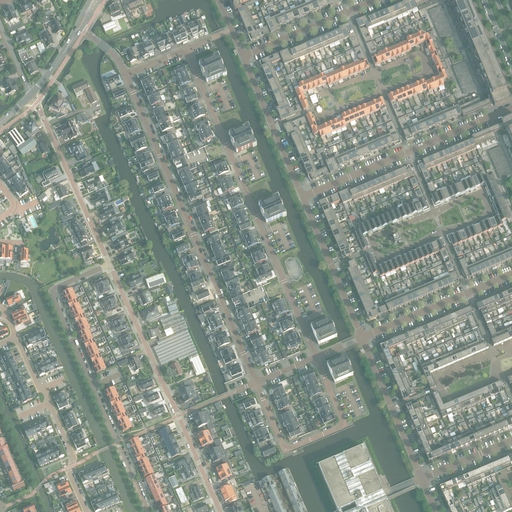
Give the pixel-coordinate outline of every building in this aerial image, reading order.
[(143,7),(141,4),(142,4),(139,0),(135,0),(127,4),(130,9),(131,9),(133,11),(142,7),(143,7)] [(239,5),(247,2),(246,0),(230,0),(235,12),(238,11),(238,10),(241,9),(239,5)] [(319,9),(316,0),(311,2),(314,12),(319,9)] [(324,7),(321,0),(316,0),(319,9),(324,7)] [(412,11),(407,0),(405,0),(402,1),(407,13),(412,11)] [(413,0),(407,0),(412,11),(417,9),(416,7),(413,0)] [(449,0),(454,13),(457,20),(466,41),(469,48),(478,69),(481,76),(491,100),(493,105),(495,108),(511,101),(503,83),(501,77),(491,55),(489,48),(479,27),(477,21),(468,0),(449,0)] [(38,12),(34,5),(31,6),(29,1),(27,2),(27,1),(20,3),(21,5),(19,6),(20,8),(20,9),(21,11),(22,11),(23,13),(32,10),(34,14),(38,12)] [(407,13),(402,1),(402,2),(403,4),(398,6),(402,15),(407,13)] [(314,12),(311,2),(306,4),(309,14),(314,12)] [(122,15),(117,4),(109,7),(111,11),(110,13),(111,15),(113,15),(114,18),(122,15)] [(309,14),(306,4),(301,7),(305,16),(309,14)] [(132,20),(126,5),(123,6),(128,17),(129,21),(132,20)] [(402,15),(398,6),(393,8),(397,17),(402,15)] [(20,18),(17,10),(14,12),(12,7),(4,11),(5,12),(3,12),(4,14),(4,15),(5,17),(6,17),(6,19),(7,18),(9,22),(17,19),(17,20),(20,18)] [(249,12),(247,7),(246,7),(245,7),(241,9),(238,10),(238,11),(240,16),(249,12)] [(305,16),(301,7),(296,9),(300,18),(305,16)] [(397,17),(393,8),(388,10),(392,19),(397,17)] [(300,18),(296,9),(291,11),(295,20),(300,18)] [(392,19),(388,10),(383,12),(387,22),(392,19)] [(295,20),(291,11),(286,13),(290,22),(295,20)] [(251,17),(249,12),(240,16),(242,21),(251,17)] [(387,22),(383,12),(378,15),(382,24),(387,22)] [(290,22),(286,13),(281,15),(285,24),(290,22)] [(285,24),(281,15),(276,17),(281,29),(280,26),(285,24)] [(382,24),(378,15),(373,17),(377,26),(382,24)] [(372,28),(367,16),(362,18),(366,27),(367,30),(372,28)] [(377,26),(373,17),(368,19),(367,16),(372,28),(377,26)] [(253,22),(252,19),(251,17),(242,21),(244,26),(253,22)] [(281,29),(276,17),(271,19),(276,31),(281,29)] [(366,27),(362,18),(356,21),(360,30),(366,27)] [(194,23),(198,35),(199,34),(200,36),(204,34),(203,33),(204,32),(201,26),(204,25),(202,19),(198,20),(199,22),(194,24),(194,23)] [(276,31),(271,19),(266,21),(271,33),(276,31)] [(63,31),(58,21),(52,24),(52,25),(54,30),(56,34),(58,33),(58,34),(61,33),(61,32),(63,31)] [(255,27),(253,22),(244,26),(246,31),(255,27)] [(188,25),(185,26),(186,28),(188,32),(190,31),(191,33),(193,37),(194,36),(194,38),(198,36),(198,35),(194,23),(189,25),(188,25)] [(354,32),(351,23),(344,26),(348,35),(354,32)] [(18,34),(14,36),(15,39),(15,40),(16,41),(17,42),(17,43),(18,43),(19,44),(25,41),(26,44),(32,42),(30,37),(29,38),(25,31),(26,30),(25,26),(24,26),(23,27),(20,28),(17,30),(18,34)] [(182,29),(177,31),(182,42),(183,42),(184,43),(187,42),(187,40),(188,40),(186,35),(183,29),(186,28),(185,26),(182,27),(182,29)] [(349,38),(348,35),(344,26),(339,28),(344,40),(349,38)] [(257,31),(256,27),(255,27),(246,31),(248,36),(257,32),(257,31)] [(269,34),(267,27),(257,31),(257,32),(260,38),(260,37),(260,38),(261,37),(269,34)] [(372,40),(370,36),(366,38),(365,35),(369,33),(367,30),(366,27),(360,30),(365,43),(372,40)] [(344,40),(339,28),(340,31),(335,33),(339,42),(344,40)] [(172,32),(168,33),(171,39),(174,38),(177,45),(182,42),(177,31),(172,33),(172,32)] [(52,40),(50,35),(49,32),(42,35),(47,47),(49,47),(52,46),(52,45),(54,44),(52,40)] [(260,38),(257,32),(248,36),(251,41),(260,38)] [(360,45),(356,37),(354,32),(348,35),(349,38),(349,39),(353,37),(355,40),(350,42),(353,48),(360,45)] [(165,35),(161,37),(165,49),(166,48),(167,50),(170,48),(170,47),(171,46),(168,40),(171,39),(168,33),(165,35)] [(339,42),(335,33),(330,35),(334,44),(339,42)] [(425,42),(423,38),(423,37),(421,33),(416,35),(420,44),(425,42)] [(334,44),(330,35),(325,37),(329,46),(334,44)] [(420,44),(416,35),(411,37),(415,46),(420,44)] [(432,45),(428,35),(423,37),(423,38),(425,42),(427,47),(432,45)] [(155,39),(152,40),(155,47),(155,46),(157,45),(160,51),(161,51),(161,52),(165,50),(165,49),(161,37),(156,39),(155,39)] [(329,46),(325,37),(320,39),(324,48),(329,46)] [(415,46),(411,37),(406,39),(411,51),(410,48),(415,46)] [(324,48),(320,39),(315,41),(319,50),(324,48)] [(411,51),(406,39),(407,42),(402,44),(406,53),(411,51)] [(144,44),(149,56),(149,55),(150,57),(154,55),(153,54),(154,53),(152,47),(154,46),(154,47),(155,47),(152,40),(149,42),(144,44)] [(319,50),(315,41),(310,43),(314,52),(319,50)] [(378,54),(376,50),(372,52),(371,49),(375,48),(372,41),(366,44),(371,57),(377,54),(378,54)] [(314,52),(310,43),(305,45),(309,55),(314,52)] [(139,46),(135,47),(138,54),(138,53),(141,52),(143,58),(144,58),(145,59),(149,57),(148,56),(149,56),(144,44),(141,46),(139,46)] [(406,53),(402,44),(397,46),(401,55),(406,53)] [(309,55),(305,45),(300,47),(304,57),(309,55)] [(436,53),(432,45),(427,47),(430,55),(436,53)] [(366,59),(363,53),(360,46),(354,49),(355,53),(359,51),(361,54),(356,56),(359,62),(366,59)] [(401,55),(397,46),(392,48),(396,57),(401,55)] [(132,49),(126,52),(127,56),(126,57),(128,61),(129,60),(130,63),(136,61),(134,57),(136,56),(135,54),(138,53),(138,54),(135,47),(132,49)] [(304,57),(300,47),(295,50),(299,59),(304,57)] [(396,57),(392,48),(387,50),(391,59),(396,57)] [(35,64),(33,59),(29,61),(24,49),(18,51),(23,64),(25,63),(27,67),(31,76),(39,72),(35,64)] [(294,61),(289,49),(284,51),(289,63),(294,61)] [(299,59),(295,50),(291,52),(290,49),(289,49),(294,61),(299,59)] [(391,59),(387,50),(382,52),(386,61),(391,59)] [(289,63),(284,51),(279,53),(284,65),(289,63)] [(382,52),(378,54),(377,54),(381,63),(386,61),(382,52)] [(439,60),(436,53),(430,55),(433,62),(439,60)] [(280,60),(278,55),(278,54),(269,58),(271,64),(280,60)] [(381,63),(377,54),(371,57),(375,66),(381,63)] [(215,58),(199,65),(202,71),(203,70),(206,76),(204,77),(207,83),(223,76),(226,75),(225,72),(219,59),(218,56),(215,58)] [(271,64),(269,58),(259,62),(262,68),(271,64)] [(370,68),(366,59),(359,62),(363,71),(370,68)] [(443,70),(439,61),(434,64),(434,63),(434,64),(437,72),(443,70)] [(363,71),(359,62),(354,64),(358,73),(363,71)] [(273,69),(271,64),(262,68),(264,73),(273,69)] [(358,73),(354,64),(349,66),(353,75),(358,73)] [(184,66),(180,68),(180,67),(177,68),(178,69),(173,71),(175,77),(186,72),(184,66)] [(353,75),(349,66),(344,68),(348,77),(353,75)] [(348,77),(344,68),(339,70),(343,79),(348,77)] [(275,74),(273,69),(264,73),(266,78),(275,74)] [(343,79),(339,70),(334,72),(338,82),(343,79)] [(447,79),(443,70),(437,72),(440,77),(442,81),(447,79)] [(186,72),(175,77),(177,82),(189,77),(186,72)] [(338,82),(334,72),(329,74),(333,84),(338,82)] [(277,79),(275,74),(266,78),(268,83),(277,79)] [(328,86),(323,74),(319,76),(322,86),(327,84),(328,86)] [(333,84),(329,74),(325,77),(324,74),(323,74),(328,86),(333,84)] [(109,85),(104,87),(107,92),(111,90),(117,88),(116,85),(115,84),(119,82),(117,76),(114,77),(113,76),(109,77),(110,79),(107,80),(109,85)] [(322,86),(319,76),(314,79),(317,88),(322,86)] [(150,78),(147,79),(146,77),(143,79),(144,80),(140,81),(143,87),(153,82),(152,83),(150,78)] [(189,77),(177,82),(179,82),(181,87),(191,83),(189,77)] [(444,86),(442,81),(440,77),(435,79),(439,88),(444,86)] [(17,90),(15,86),(14,84),(13,84),(11,80),(8,81),(6,78),(0,80),(0,83),(3,89),(4,90),(6,89),(9,94),(11,93),(12,94),(14,93),(14,92),(16,91),(16,90),(17,90)] [(280,84),(277,79),(268,83),(270,88),(280,84)] [(317,88),(314,79),(309,81),(312,90),(317,88)] [(439,88),(435,79),(430,81),(434,90),(439,88)] [(312,90),(309,81),(304,83),(307,92),(312,90)] [(429,92),(424,81),(419,83),(423,92),(428,90),(428,92),(429,92)] [(434,90),(430,81),(425,83),(424,81),(429,92),(434,90)] [(97,100),(94,93),(92,94),(86,82),(73,88),(74,92),(75,92),(77,97),(83,94),(81,91),(83,90),(85,89),(91,103),(97,100)] [(153,82),(143,87),(145,92),(155,87),(153,82)] [(307,92),(304,83),(298,85),(300,90),(301,90),(303,94),(307,92)] [(423,92),(419,83),(414,85),(418,94),(423,92)] [(282,89),(280,84),(270,88),(272,93),(282,89)] [(418,94),(414,85),(409,87),(413,96),(418,94)] [(154,88),(155,88),(155,87),(145,92),(147,97),(158,92),(156,92),(154,88)] [(413,96),(409,87),(404,89),(408,98),(413,96)] [(117,88),(111,90),(115,100),(125,96),(123,90),(119,92),(117,88)] [(192,89),(188,90),(184,92),(183,91),(180,92),(183,99),(185,98),(195,94),(192,89)] [(284,94),(282,89),(272,93),(275,98),(284,94)] [(408,98),(404,89),(399,91),(403,101),(408,98)] [(305,99),(303,94),(301,90),(300,90),(295,92),(299,101),(305,99)] [(403,101),(399,91),(394,93),(398,103),(403,101)] [(158,92),(147,97),(149,102),(160,97),(158,92)] [(398,103),(394,93),(388,96),(391,105),(398,103)] [(59,94),(54,102),(65,109),(68,104),(66,102),(67,100),(66,99),(65,101),(61,99),(63,96),(59,94)] [(195,94),(185,98),(187,104),(197,100),(195,94)] [(286,99),(284,94),(275,98),(277,103),(286,99)] [(163,101),(162,102),(160,97),(149,102),(151,107),(157,104),(159,107),(164,105),(163,101)] [(386,108),(382,98),(376,101),(380,110),(386,108)] [(288,104),(286,99),(277,103),(279,107),(276,108),(276,109),(288,104)] [(309,109),(305,99),(299,101),(304,111),(309,109)] [(482,104),(479,99),(474,102),(478,111),(484,109),(482,104)] [(487,102),(482,104),(484,109),(489,107),(493,105),(491,100),(487,102)] [(380,110),(376,101),(371,103),(375,112),(380,110)] [(54,102),(51,107),(54,109),(55,109),(59,112),(60,109),(63,111),(65,109),(54,102)] [(474,102),(469,104),(473,113),(478,111),(474,102)] [(375,112),(371,103),(366,105),(370,115),(375,112)] [(403,115),(402,111),(398,113),(397,110),(401,109),(398,103),(391,105),(394,111),(397,118),(403,115)] [(290,109),(290,108),(288,104),(276,109),(278,114),(288,110),(290,109)] [(469,104),(464,106),(468,115),(473,113),(469,104)] [(163,109),(166,108),(164,105),(159,107),(160,110),(154,112),(156,118),(167,113),(165,113),(163,109)] [(202,110),(204,109),(202,105),(201,106),(200,105),(189,110),(191,115),(203,110),(202,110)] [(290,116),(302,111),(299,105),(295,106),(297,110),(294,112),(293,107),(290,108),(290,109),(288,110),(290,116)] [(370,115),(366,105),(361,107),(365,117),(370,115)] [(459,108),(458,106),(453,108),(457,117),(462,115),(459,108)] [(464,106),(459,108),(462,115),(463,118),(468,115),(464,106)] [(365,117),(361,107),(356,110),(360,119),(365,117)] [(128,116),(132,114),(130,108),(120,112),(122,119),(120,120),(122,123),(124,122),(123,119),(128,117),(128,116)] [(392,120),(388,112),(386,108),(380,110),(381,114),(385,113),(386,115),(382,117),(384,120),(385,123),(392,120)] [(457,117),(453,108),(448,110),(452,119),(457,117)] [(205,116),(203,110),(191,115),(192,115),(194,120),(192,121),(193,124),(199,122),(198,119),(205,116)] [(290,116),(288,110),(278,114),(281,120),(290,116)] [(360,119),(356,110),(351,112),(355,121),(360,119)] [(452,119),(448,110),(443,112),(447,121),(452,119)] [(355,121),(351,112),(346,114),(350,123),(355,121)] [(447,121),(443,112),(438,114),(442,123),(447,121)] [(167,113),(156,118),(158,123),(169,118),(167,113)] [(315,124),(312,117),(311,114),(309,115),(308,115),(306,116),(310,126),(315,124)] [(350,123),(346,114),(341,116),(346,127),(345,125),(350,123)] [(442,123),(438,114),(433,116),(437,125),(442,123)] [(346,127),(341,116),(342,118),(337,120),(341,129),(346,127)] [(437,125),(433,116),(428,118),(432,128),(437,125)] [(299,127),(297,123),(300,122),(302,126),(307,124),(304,117),(293,122),(296,129),(298,127),(298,128),(299,127)] [(409,129),(408,127),(408,126),(404,127),(403,124),(407,123),(404,117),(397,119),(403,132),(409,129)] [(511,117),(501,122),(502,125),(504,130),(506,135),(510,143),(511,147),(511,148),(511,117)] [(169,118),(158,123),(160,128),(171,123),(169,118)] [(432,128),(428,118),(423,121),(427,130),(432,128)] [(65,128),(61,130),(61,132),(64,137),(64,138),(69,136),(70,140),(77,137),(80,135),(73,120),(70,122),(64,125),(65,128)] [(136,120),(129,123),(128,120),(124,122),(122,123),(123,126),(124,126),(126,131),(138,126),(136,120)] [(341,129),(337,120),(332,122),(336,132),(341,129)] [(427,130),(423,121),(418,123),(422,132),(427,130)] [(28,132),(26,134),(30,139),(32,137),(36,134),(39,131),(38,129),(33,122),(27,128),(29,131),(28,132)] [(208,125),(209,125),(208,122),(207,123),(206,122),(200,124),(199,122),(193,124),(194,127),(195,127),(197,132),(209,127),(208,125)] [(296,129),(293,122),(284,126),(286,132),(296,129)] [(336,132),(332,122),(327,124),(331,134),(336,132)] [(398,134),(395,129),(392,122),(386,125),(387,128),(391,127),(392,129),(388,131),(390,135),(390,134),(391,137),(398,134)] [(171,123),(160,128),(162,133),(173,128),(171,123)] [(422,132),(418,123),(413,125),(417,134),(422,132)] [(319,133),(317,129),(315,124),(310,126),(314,135),(319,133)] [(331,134),(327,124),(322,127),(326,136),(331,134)] [(413,125),(408,127),(409,129),(413,138),(412,136),(417,134),(413,125)] [(504,130),(502,125),(492,129),(494,134),(499,132),(504,130)] [(140,131),(138,126),(126,131),(128,136),(127,136),(129,140),(135,137),(134,134),(140,131)] [(209,127),(197,132),(198,132),(199,132),(201,137),(200,137),(211,133),(209,127)] [(256,145),(248,127),(229,135),(231,141),(233,140),(236,146),(234,147),(237,153),(252,147),(256,145)] [(300,132),(298,128),(298,127),(296,129),(286,132),(288,137),(300,132)] [(326,136),(322,127),(317,129),(319,133),(321,138),(326,136)] [(8,136),(17,149),(26,142),(15,129),(8,135),(8,136)] [(413,138),(409,129),(403,132),(407,141),(413,138)] [(496,138),(494,134),(492,129),(487,131),(491,141),(496,138)] [(491,141),(487,131),(482,133),(486,143),(491,141)] [(302,137),(300,132),(288,137),(289,138),(291,137),(293,141),(302,137)] [(213,137),(214,136),(213,134),(212,135),(211,133),(200,137),(202,143),(207,141),(208,142),(210,141),(210,140),(213,138),(213,137)] [(486,143),(482,133),(477,135),(481,145),(486,143)] [(175,134),(164,139),(166,144),(178,139),(177,139),(175,134)] [(395,146),(391,137),(390,134),(390,135),(385,137),(389,146),(394,144),(395,146)] [(401,143),(398,136),(398,134),(391,137),(395,146),(401,143)] [(481,145),(477,135),(471,138),(473,140),(476,147),(481,145)] [(143,137),(136,140),(135,137),(129,140),(132,148),(145,143),(143,137)] [(304,142),(302,137),(293,141),(295,146),(304,142)] [(389,146),(385,137),(380,139),(384,148),(389,146)] [(26,142),(17,149),(23,155),(30,150),(32,153),(36,151),(39,150),(42,156),(45,154),(45,155),(46,154),(49,152),(45,144),(39,147),(38,146),(32,138),(26,143),(26,142)] [(178,139),(166,144),(168,150),(180,145),(178,139)] [(384,148),(380,139),(375,141),(379,150),(384,148)] [(476,147),(473,140),(468,142),(471,152),(477,149),(476,147)] [(379,150),(375,141),(370,143),(374,152),(379,150)] [(84,152),(81,147),(83,146),(81,142),(80,143),(79,143),(68,148),(71,156),(76,154),(79,162),(85,159),(86,162),(91,159),(87,150),(84,152)] [(306,147),(304,142),(295,146),(297,151),(306,147)] [(471,152),(468,142),(463,145),(466,154),(471,152)] [(147,148),(144,143),(145,143),(132,148),(134,147),(136,152),(134,153),(136,156),(138,155),(137,153),(147,148)] [(374,152),(370,143),(365,145),(369,154),(374,152)] [(180,145),(168,150),(171,155),(183,150),(180,145)] [(369,154),(365,145),(360,147),(364,156),(369,154)] [(466,154),(463,145),(458,147),(461,156),(466,154)] [(309,152),(306,147),(297,151),(299,156),(309,152)] [(364,156),(360,147),(355,149),(359,158),(364,156)] [(461,156),(458,147),(453,149),(457,158),(461,156)] [(359,158),(355,149),(350,151),(354,161),(359,158)] [(457,158),(453,149),(448,151),(452,160),(457,158)] [(183,150),(171,155),(173,160),(172,160),(185,155),(183,150)] [(354,161),(350,151),(345,153),(349,163),(354,161)] [(452,160),(448,151),(443,153),(447,162),(452,160)] [(311,157),(309,152),(299,156),(301,161),(311,157)] [(349,163),(345,153),(340,156),(344,165),(349,163)] [(447,162),(443,153),(438,155),(442,164),(447,162)] [(151,159),(152,158),(151,154),(149,155),(149,154),(143,156),(142,154),(138,155),(136,156),(139,165),(151,159)] [(183,157),(183,156),(185,155),(172,160),(175,165),(176,166),(177,168),(186,164),(183,157)] [(442,164),(438,155),(433,157),(437,166),(442,164)] [(344,165),(340,156),(335,158),(340,169),(339,167),(344,165)] [(313,162),(311,157),(301,161),(304,166),(313,162)] [(437,166),(433,157),(428,159),(432,168),(437,166)] [(340,169),(335,158),(330,160),(335,171),(337,171),(338,171),(338,170),(340,169)] [(85,169),(79,172),(82,178),(95,172),(91,165),(97,162),(96,159),(92,160),(83,164),(85,169)] [(154,165),(153,164),(155,163),(153,160),(152,160),(151,159),(139,165),(143,173),(145,172),(149,170),(148,167),(154,165)] [(432,168),(428,159),(423,161),(427,171),(432,168)] [(7,160),(0,164),(0,170),(8,165),(10,164),(7,160)] [(335,171),(330,160),(325,162),(330,174),(335,171)] [(224,161),(214,165),(216,171),(226,167),(224,161)] [(427,171),(423,161),(420,162),(419,161),(418,162),(418,163),(419,166),(417,167),(420,173),(422,173),(427,171)] [(315,167),(313,162),(304,166),(306,171),(315,167)] [(190,172),(189,171),(186,164),(177,168),(177,169),(177,170),(177,171),(179,176),(190,172)] [(8,165),(0,170),(0,171),(3,175),(2,175),(3,175),(11,169),(8,165)] [(414,173),(412,169),(411,169),(410,167),(409,166),(408,166),(407,167),(407,168),(405,169),(409,178),(414,176),(415,175),(414,173)] [(228,171),(230,171),(228,167),(227,167),(226,167),(216,171),(219,176),(229,172),(228,171)] [(317,172),(315,167),(306,171),(308,176),(317,172)] [(11,169),(3,175),(6,180),(16,172),(13,168),(11,169)] [(42,174),(46,181),(42,183),(44,187),(51,184),(49,180),(59,176),(55,168),(42,174)] [(329,174),(326,168),(317,172),(319,178),(329,174)] [(409,178),(405,169),(400,171),(404,180),(408,178),(409,178)] [(404,180),(400,171),(395,173),(399,182),(404,180)] [(431,181),(427,171),(422,173),(426,184),(431,181)] [(157,172),(152,174),(152,172),(146,175),(145,172),(143,173),(144,176),(146,175),(149,182),(159,178),(157,172)] [(190,172),(179,176),(180,176),(182,181),(192,177),(190,172)] [(319,178),(317,172),(308,176),(310,182),(319,178)] [(399,182),(395,173),(390,175),(394,185),(399,182)] [(94,179),(86,182),(89,188),(88,188),(89,189),(90,190),(94,188),(94,187),(97,186),(100,191),(107,188),(105,182),(103,183),(101,184),(98,177),(97,174),(93,176),(94,179)] [(15,175),(7,181),(10,186),(19,179),(15,175)] [(394,185),(390,175),(385,178),(389,187),(394,185)] [(485,184),(483,178),(481,175),(476,177),(480,186),(485,184)] [(414,176),(409,178),(408,178),(413,189),(418,187),(414,176)] [(192,177),(182,181),(184,186),(196,181),(194,182),(192,177)] [(480,186),(476,177),(471,179),(475,188),(480,186)] [(492,185),(488,177),(483,179),(483,178),(485,184),(486,187),(492,185)] [(230,178),(224,181),(223,178),(217,180),(219,184),(220,183),(222,188),(220,188),(221,189),(233,184),(230,178)] [(389,187),(385,178),(380,180),(384,189),(389,187)] [(19,179),(10,186),(13,190),(22,183),(19,179)] [(475,188),(471,179),(466,181),(470,190),(475,188)] [(384,189),(380,180),(375,182),(379,191),(384,189)] [(196,181),(184,186),(186,192),(198,186),(196,181)] [(470,190),(466,181),(461,183),(465,192),(470,190)] [(379,191),(375,182),(370,184),(374,193),(379,191)] [(22,183),(13,190),(16,194),(25,187),(22,183)] [(437,194),(432,183),(427,185),(431,196),(436,194),(437,194)] [(465,192),(461,183),(456,185),(460,194),(465,192)] [(152,189),(151,190),(153,194),(154,194),(155,195),(153,196),(154,199),(156,198),(155,196),(161,193),(160,192),(164,190),(162,184),(152,188),(152,189)] [(233,184),(221,189),(223,194),(235,189),(233,184)] [(374,193),(370,184),(365,186),(369,195),(374,193)] [(460,194),(456,185),(451,187),(455,196),(460,194)] [(495,194),(492,185),(486,187),(490,196),(495,194)] [(55,201),(60,199),(60,200),(69,196),(67,191),(65,192),(63,186),(55,189),(57,192),(54,193),(55,196),(53,197),(55,201)] [(196,188),(198,187),(198,186),(186,192),(188,197),(200,192),(200,191),(198,192),(196,188)] [(369,195),(365,186),(360,188),(364,197),(369,195)] [(25,187),(16,194),(20,198),(28,192),(25,187)] [(455,196),(451,187),(446,189),(450,199),(455,196)] [(108,201),(104,193),(108,191),(107,188),(100,191),(96,192),(98,197),(92,200),(95,206),(99,204),(100,204),(108,201)] [(364,197),(360,188),(355,190),(359,199),(364,197)] [(423,199),(419,188),(414,191),(418,201),(423,199)] [(353,199),(350,192),(349,189),(344,192),(348,201),(353,199)] [(450,199),(446,189),(441,192),(445,201),(450,199)] [(359,199),(355,190),(350,192),(353,199),(354,201),(359,199)] [(200,192),(188,197),(191,202),(203,197),(200,192)] [(348,201),(344,192),(339,194),(343,204),(348,201)] [(445,201),(441,192),(437,194),(436,194),(440,203),(445,201)] [(238,194),(226,199),(228,205),(240,200),(238,194)] [(340,201),(337,196),(337,194),(328,198),(330,203),(331,205),(340,201)] [(440,203),(436,194),(431,196),(435,205),(440,203)] [(493,204),(499,202),(497,198),(495,194),(490,196),(492,200),(493,204)] [(171,201),(170,197),(168,198),(168,197),(161,199),(160,197),(156,198),(154,199),(155,203),(157,202),(159,207),(158,207),(170,202),(170,201),(171,201)] [(285,216),(278,197),(259,205),(261,211),(263,211),(265,216),(264,217),(264,218),(264,217),(266,224),(285,216)] [(330,203),(328,198),(319,202),(321,207),(330,203)] [(427,208),(423,199),(418,201),(422,210),(427,208)] [(241,200),(240,200),(228,205),(229,205),(232,210),(243,205),(242,204),(244,204),(242,200),(241,200)] [(418,201),(413,203),(417,213),(422,210),(418,201)] [(105,212),(100,215),(102,221),(115,215),(112,209),(116,207),(113,202),(103,207),(105,212)] [(173,208),(170,202),(158,207),(161,212),(160,213),(161,216),(167,213),(166,210),(173,208)] [(206,202),(205,203),(194,208),(196,213),(207,208),(208,208),(206,202)] [(503,211),(499,202),(493,204),(497,213),(503,211)] [(61,207),(58,208),(59,212),(63,210),(66,217),(62,219),(64,222),(73,219),(71,215),(73,214),(70,207),(71,206),(70,203),(69,204),(69,203),(61,207)] [(332,208),(331,205),(330,203),(321,207),(323,212),(332,208)] [(417,213),(413,203),(408,205),(412,215),(417,213)] [(412,215),(408,205),(403,208),(407,217),(412,215)] [(207,208),(196,213),(198,218),(209,213),(207,208)] [(334,213),(332,208),(323,212),(325,217),(334,213)] [(407,217),(403,208),(398,210),(402,219),(407,217)] [(402,219),(398,210),(393,212),(397,221),(402,219)] [(244,211),(234,215),(237,221),(247,217),(244,211)] [(506,220),(503,211),(497,213),(499,216),(501,222),(506,220)] [(397,221),(393,212),(388,214),(392,223),(397,221)] [(176,218),(178,218),(176,214),(175,215),(174,213),(168,216),(167,213),(161,216),(162,219),(164,218),(166,223),(164,224),(165,224),(177,219),(176,218)] [(208,214),(209,214),(209,213),(198,218),(200,223),(212,218),(211,218),(209,218),(208,214)] [(337,218),(334,213),(325,217),(327,222),(337,218)] [(392,223),(388,214),(384,216),(387,225),(392,223)] [(387,225),(384,216),(379,218),(382,227),(387,225)] [(503,225),(501,222),(499,216),(494,218),(498,228),(503,225)] [(249,222),(247,217),(237,221),(239,226),(249,222)] [(122,230),(118,222),(121,221),(119,218),(110,222),(112,227),(106,229),(109,235),(122,230)] [(212,218),(200,223),(202,228),(214,223),(212,218)] [(339,223),(337,218),(327,222),(329,227),(339,223)] [(382,227),(379,218),(374,220),(377,229),(382,227)] [(498,228),(494,218),(489,220),(493,230),(498,228)] [(179,225),(178,222),(177,219),(165,224),(168,232),(174,230),(173,227),(179,225)] [(71,226),(69,227),(71,232),(73,232),(74,235),(85,231),(83,227),(82,225),(80,226),(79,223),(78,224),(76,220),(70,223),(71,226)] [(377,229),(374,220),(369,222),(372,232),(377,229)] [(493,230),(489,220),(484,223),(488,232),(493,230)] [(251,228),(249,222),(239,226),(241,231),(239,232),(240,235),(246,233),(245,230),(251,228)] [(372,232),(369,222),(364,224),(367,234),(372,232)] [(20,225),(22,230),(21,231),(22,235),(29,232),(27,227),(26,228),(24,223),(20,225)] [(212,224),(214,223),(202,228),(205,233),(214,229),(212,224)] [(341,228),(339,223),(329,227),(332,232),(341,228)] [(488,232),(484,223),(479,225),(483,234),(488,232)] [(367,234),(364,224),(358,227),(360,230),(363,236),(367,234)] [(483,234),(479,225),(474,227),(478,236),(483,234)] [(478,236),(474,227),(469,229),(473,238),(478,236)] [(343,233),(341,228),(332,232),(334,237),(343,233)] [(473,238),(469,229),(464,231),(468,240),(473,238)] [(183,231),(178,233),(177,232),(175,233),(174,230),(168,232),(169,236),(171,235),(174,242),(177,240),(178,242),(182,240),(181,239),(185,237),(183,231)] [(363,236),(360,230),(355,232),(359,241),(364,239),(363,236)] [(85,231),(74,235),(76,239),(75,239),(77,245),(79,244),(81,248),(88,245),(86,241),(87,241),(86,238),(87,237),(86,235),(87,235),(85,231)] [(468,240),(464,231),(459,233),(463,242),(468,240)] [(128,245),(125,237),(128,236),(127,232),(116,237),(119,242),(113,245),(116,251),(128,245)] [(254,233),(248,236),(242,238),(245,243),(256,239),(254,233)] [(345,238),(343,233),(334,237),(336,242),(345,238)] [(463,242),(459,233),(454,235),(458,244),(463,242)] [(458,244),(454,235),(449,237),(453,247),(458,244)] [(401,241),(398,236),(392,238),(395,244),(401,241)] [(220,242),(218,237),(208,241),(210,246),(220,242)] [(347,243),(345,238),(336,242),(338,247),(347,243)] [(256,239),(245,243),(247,249),(258,244),(256,239)] [(368,248),(364,239),(359,241),(363,250),(368,248)] [(445,250),(441,241),(436,243),(440,252),(445,250)] [(222,247),(220,242),(210,246),(212,251),(222,247)] [(349,248),(347,243),(338,247),(340,252),(349,248)] [(440,252),(436,243),(431,245),(435,254),(440,252)] [(185,251),(190,250),(187,244),(176,249),(179,255),(178,256),(179,259),(185,256),(184,254),(186,253),(185,251)] [(463,255),(458,244),(453,247),(457,257),(463,255)] [(435,254),(431,245),(426,247),(430,256),(435,254)] [(83,252),(81,253),(83,258),(85,264),(92,261),(91,259),(93,258),(92,255),(94,254),(91,248),(90,249),(88,246),(82,249),(83,252)] [(6,247),(5,261),(12,261),(12,262),(15,262),(15,256),(12,256),(12,254),(13,254),(13,252),(12,252),(12,248),(6,247)] [(224,252),(222,247),(212,251),(214,256),(224,252)] [(430,256),(426,247),(421,249),(425,258),(430,256)] [(134,260),(131,252),(133,251),(132,248),(122,252),(124,257),(119,259),(121,266),(134,260)] [(352,255),(349,248),(340,252),(343,259),(352,255)] [(253,253),(250,254),(253,260),(264,255),(261,249),(255,252),(253,253)] [(425,258),(421,249),(416,251),(420,260),(425,258)] [(445,250),(440,252),(444,263),(450,261),(445,250)] [(17,265),(17,271),(20,271),(21,265),(21,264),(28,264),(28,251),(21,251),(21,255),(20,255),(20,257),(21,257),(21,259),(18,259),(17,265)] [(420,260),(416,251),(411,253),(415,263),(420,260)] [(511,260),(507,251),(502,253),(506,262),(511,260)] [(227,257),(224,252),(214,256),(217,261),(227,257)] [(415,263),(411,253),(406,255),(410,265),(415,263)] [(506,262),(502,253),(497,255),(501,264),(506,262)] [(374,263),(371,254),(365,257),(369,266),(374,263)] [(266,259),(267,259),(265,255),(264,256),(264,255),(253,260),(255,265),(266,260),(266,259)] [(410,265),(406,255),(401,258),(405,267),(410,265)] [(501,264),(497,255),(492,257),(496,266),(501,264)] [(196,262),(193,256),(187,259),(185,256),(179,259),(181,262),(182,261),(185,266),(196,262)] [(229,262),(227,257),(217,261),(219,266),(229,262)] [(468,267),(463,257),(458,259),(463,270),(468,267)] [(496,266),(492,257),(488,259),(491,268),(496,266)] [(405,267),(401,258),(396,260),(400,269),(405,267)] [(491,268),(488,259),(483,261),(486,270),(491,268)] [(400,269),(396,260),(391,262),(395,271),(400,269)] [(357,266),(355,261),(345,265),(348,270),(357,266)] [(486,270),(483,261),(478,263),(481,272),(486,270)] [(191,270),(198,267),(196,262),(185,266),(185,267),(186,266),(188,271),(185,272),(186,275),(192,273),(191,270)] [(395,271),(391,262),(386,264),(390,273),(395,271)] [(455,273),(450,262),(445,264),(446,267),(449,275),(450,275),(455,273)] [(378,272),(376,268),(374,263),(369,266),(373,275),(378,273),(378,272)] [(481,272),(478,263),(473,265),(477,275),(481,272)] [(390,273),(386,264),(381,266),(385,275),(390,273)] [(477,275),(473,265),(468,267),(472,277),(477,275)] [(268,266),(264,268),(256,271),(259,276),(270,272),(268,266)] [(359,271),(357,266),(348,270),(350,275),(359,271)] [(381,266),(376,268),(378,272),(378,273),(380,277),(385,275),(381,266)] [(235,273),(232,267),(220,272),(223,278),(235,273)] [(472,277),(468,267),(463,270),(461,270),(464,277),(465,276),(467,279),(467,280),(468,280),(469,280),(469,279),(469,278),(472,277)] [(361,276),(359,271),(350,275),(352,280),(361,276)] [(272,276),(273,276),(272,272),(270,272),(259,276),(261,282),(272,277),(272,276)] [(459,279),(456,272),(455,273),(450,275),(453,284),(456,283),(456,284),(457,284),(458,284),(459,284),(459,283),(459,282),(458,280),(459,279)] [(202,279),(200,273),(194,276),(192,273),(186,275),(188,279),(190,278),(192,283),(191,283),(202,279)] [(235,278),(233,274),(235,273),(223,278),(225,283),(237,278),(235,278)] [(167,283),(164,274),(146,280),(149,289),(167,283)] [(453,284),(450,275),(449,275),(445,277),(449,286),(453,284)] [(143,284),(140,276),(129,281),(132,289),(132,288),(139,285),(143,284)] [(363,281),(361,276),(352,280),(354,285),(363,281)] [(449,286),(445,277),(440,279),(444,288),(449,286)] [(239,283),(237,278),(225,283),(227,288),(239,283)] [(96,280),(91,282),(95,291),(108,285),(105,279),(98,283),(96,280)] [(198,287),(204,284),(202,279),(191,283),(193,288),(192,289),(193,292),(199,289),(198,287)] [(444,288),(440,279),(435,281),(439,291),(444,288)] [(365,286),(363,281),(354,285),(356,290),(365,286)] [(439,291),(435,281),(430,283),(434,293),(439,291)] [(241,289),(238,284),(239,283),(227,288),(228,290),(227,291),(228,293),(229,293),(241,289)] [(434,293),(430,283),(425,286),(429,295),(434,293)] [(108,285),(95,291),(97,290),(99,296),(97,297),(99,300),(104,298),(103,295),(110,291),(110,290),(108,286),(108,285)] [(367,291),(365,286),(356,290),(358,295),(367,291)] [(429,295),(425,286),(420,288),(424,297),(429,295)] [(424,297),(420,288),(415,290),(419,299),(424,297)] [(63,293),(66,298),(75,294),(72,289),(63,293)] [(210,297),(207,291),(203,293),(202,292),(200,292),(199,289),(193,292),(195,295),(196,295),(198,302),(210,297)] [(242,296),(240,289),(241,289),(229,293),(232,298),(231,299),(235,298),(242,295),(242,296)] [(419,299),(415,290),(410,292),(414,301),(419,299)] [(369,296),(367,291),(358,295),(360,300),(369,296)] [(414,301),(410,292),(405,294),(409,303),(414,301)] [(511,302),(507,292),(502,294),(507,306),(511,304),(511,302)] [(20,294),(6,300),(9,306),(13,305),(14,305),(15,304),(17,303),(18,306),(24,303),(20,294)] [(75,294),(66,298),(68,303),(77,299),(75,294)] [(409,303),(405,294),(400,296),(404,305),(409,303)] [(507,306),(502,294),(497,296),(503,308),(507,306)] [(145,295),(136,298),(139,304),(140,303),(141,307),(149,304),(145,295)] [(235,307),(245,302),(242,296),(242,295),(235,298),(231,299),(233,304),(234,304),(235,307)] [(372,301),(369,296),(360,300),(362,305),(372,301)] [(404,305),(400,296),(395,298),(399,307),(404,305)] [(503,308),(497,296),(493,298),(498,310),(503,308)] [(104,298),(99,300),(103,309),(116,303),(113,297),(106,300),(104,298)] [(399,307),(395,298),(390,300),(394,310),(399,307)] [(498,310),(493,298),(488,300),(493,312),(498,310)] [(77,299),(68,303),(70,308),(79,304),(77,299)] [(167,303),(166,303),(170,316),(179,313),(174,300),(171,302),(167,303)] [(394,310),(390,300),(385,303),(389,312),(394,310)] [(493,312),(488,300),(483,302),(486,308),(489,314),(493,312)] [(283,301),(272,306),(274,311),(286,306),(283,301)] [(374,306),(372,301),(362,305),(365,310),(374,306)] [(248,309),(245,302),(235,307),(236,309),(238,314),(248,310),(248,309)] [(486,308),(483,302),(476,305),(479,311),(480,310),(486,308)] [(116,303),(103,309),(105,308),(107,314),(105,315),(106,318),(112,315),(111,312),(118,309),(118,308),(116,304),(116,303)] [(211,311),(215,309),(212,303),(201,308),(204,315),(203,315),(205,318),(211,316),(209,313),(211,312),(211,311)] [(79,304),(70,308),(72,313),(81,309),(79,304)] [(16,313),(12,315),(14,321),(28,315),(24,306),(18,308),(19,311),(18,312),(16,312),(16,313)] [(160,315),(156,306),(142,313),(144,318),(146,318),(147,321),(160,315)] [(288,312),(286,306),(274,311),(277,316),(275,317),(276,320),(282,318),(281,315),(288,312)] [(376,311),(374,306),(365,310),(367,315),(376,311)] [(387,312),(385,307),(376,311),(378,316),(387,312)] [(473,313),(471,308),(464,311),(466,316),(471,314),(473,313)] [(492,322),(488,314),(489,314),(486,308),(480,310),(487,324),(492,322)] [(81,309),(72,313),(74,318),(83,314),(81,309)] [(252,315),(249,310),(248,310),(248,309),(248,310),(238,314),(238,315),(239,317),(238,317),(239,320),(240,319),(241,320),(252,315)] [(378,316),(376,311),(367,315),(369,320),(378,316)] [(468,320),(466,316),(464,311),(459,313),(464,324),(463,322),(468,320)] [(158,329),(148,333),(150,340),(158,337),(159,340),(187,329),(184,320),(182,321),(179,313),(170,316),(160,319),(164,331),(165,334),(161,336),(158,329)] [(464,324),(459,313),(454,314),(459,326),(464,324)] [(83,314),(74,318),(76,323),(85,319),(83,314)] [(459,326),(454,314),(450,316),(454,328),(459,326)] [(477,328),(471,314),(466,316),(468,320),(472,331),(477,328)] [(28,315),(14,321),(17,327),(21,325),(23,324),(25,323),(26,326),(32,324),(28,315)] [(254,320),(252,315),(241,320),(243,325),(254,320)] [(221,321),(219,316),(212,319),(211,316),(205,318),(206,322),(208,321),(210,326),(221,321)] [(454,328),(450,316),(445,318),(450,331),(449,328),(453,326),(454,328)] [(113,318),(108,320),(109,324),(111,323),(114,328),(112,329),(125,324),(125,323),(124,323),(123,319),(122,319),(122,318),(115,321),(113,318)] [(290,318),(285,320),(283,320),(282,318),(276,320),(278,323),(279,323),(281,328),(293,323),(290,318)] [(450,331),(445,318),(440,320),(445,333),(450,331)] [(85,319),(76,323),(79,328),(88,324),(85,319)] [(337,337),(329,319),(311,327),(319,345),(337,337)] [(256,325),(254,320),(243,325),(245,330),(256,325)] [(445,333),(440,320),(436,322),(441,335),(441,334),(445,332),(445,333)] [(216,330),(223,327),(221,321),(210,326),(212,331),(210,332),(212,335),(218,333),(216,330)] [(441,335),(436,322),(431,324),(436,337),(441,335)] [(294,329),(292,324),(293,323),(281,328),(283,333),(282,333),(283,337),(289,334),(288,331),(294,329)] [(88,324),(79,328),(81,333),(79,333),(79,334),(90,329),(88,324)] [(125,324),(112,329),(116,338),(121,336),(120,333),(127,330),(125,324)] [(431,324),(426,326),(431,339),(431,338),(435,336),(436,337),(431,324)] [(497,334),(492,324),(487,326),(492,338),(497,336),(496,334),(497,334)] [(258,331),(256,326),(256,325),(245,330),(247,336),(258,331)] [(431,339),(426,326),(421,328),(427,341),(431,339)] [(0,337),(8,334),(5,328),(1,329),(0,329),(0,337)] [(427,341),(421,328),(417,330),(421,340),(425,338),(426,341),(427,341)] [(510,340),(505,328),(500,330),(505,342),(510,340)] [(90,329),(79,334),(82,339),(91,335),(89,330),(90,329)] [(42,330),(37,332),(42,343),(47,341),(42,330)] [(187,330),(160,342),(157,343),(158,346),(154,348),(161,366),(178,358),(179,361),(188,357),(197,377),(206,373),(204,370),(198,357),(199,356),(187,330)] [(421,340),(417,330),(412,332),(417,344),(416,342),(421,340)] [(483,342),(478,330),(473,332),(477,342),(478,344),(483,342)] [(505,342),(500,330),(501,332),(497,334),(496,334),(497,336),(500,344),(505,342)] [(37,332),(33,335),(38,346),(38,345),(42,343),(37,332)] [(417,344),(412,332),(407,334),(412,346),(417,344)] [(227,338),(225,333),(219,335),(218,333),(212,335),(213,338),(214,338),(216,343),(227,338)] [(297,334),(292,336),(291,337),(289,334),(283,337),(285,340),(286,339),(289,344),(300,340),(297,334)] [(412,346),(407,334),(403,336),(405,342),(406,346),(411,344),(412,346)] [(28,336),(33,348),(38,346),(33,335),(28,336)] [(91,335),(82,339),(84,343),(93,340),(91,335)] [(121,336),(116,338),(117,341),(119,340),(122,346),(133,341),(132,341),(132,340),(130,336),(130,337),(130,335),(122,339),(121,336)] [(28,336),(23,339),(27,348),(32,346),(33,348),(28,336)] [(264,341),(262,336),(250,341),(253,346),(264,341)] [(405,342),(403,336),(391,341),(394,347),(405,342)] [(500,344),(497,336),(492,338),(493,340),(491,341),(494,347),(500,344)] [(223,346),(229,344),(227,338),(216,343),(217,343),(219,347),(217,348),(219,352),(225,349),(223,346)] [(93,340),(84,343),(86,348),(95,344),(93,340)] [(300,340),(289,344),(291,350),(302,345),(300,340)] [(121,346),(120,347),(122,353),(124,356),(129,354),(128,351),(135,347),(133,341),(122,346),(121,346)] [(265,347),(263,342),(264,342),(264,341),(253,346),(255,351),(265,347)] [(394,347),(391,341),(380,346),(382,352),(388,349),(394,347)] [(481,352),(478,344),(477,342),(472,344),(477,354),(481,352)] [(488,349),(486,343),(484,344),(483,342),(478,344),(481,352),(488,349)] [(95,344),(86,348),(88,353),(97,349),(95,344)] [(477,354),(472,344),(468,346),(472,356),(477,354)] [(472,356),(468,346),(463,348),(467,358),(472,356)] [(267,352),(265,347),(255,351),(257,356),(267,352)] [(467,358),(463,348),(458,350),(462,360),(467,358)] [(97,349),(88,353),(90,358),(99,354),(97,349)] [(234,355),(234,354),(235,354),(234,350),(232,350),(232,349),(226,352),(225,349),(219,352),(220,355),(221,355),(223,360),(234,355)] [(392,360),(392,359),(388,349),(382,352),(387,362),(392,360)] [(462,360),(458,350),(454,352),(458,362),(462,360)] [(269,357),(267,352),(257,356),(259,361),(269,357)] [(458,362),(454,352),(449,354),(453,364),(458,362)] [(11,353),(0,358),(3,365),(14,360),(13,358),(11,353)] [(99,354),(90,358),(93,363),(102,359),(99,354)] [(453,364),(449,354),(444,356),(448,366),(453,364)] [(230,363),(236,360),(236,359),(237,359),(236,355),(234,356),(234,355),(223,360),(225,365),(224,365),(226,368),(232,366),(230,363)] [(399,356),(397,357),(392,359),(392,360),(387,362),(387,363),(387,362),(388,364),(387,364),(389,368),(402,362),(399,356)] [(448,366),(444,356),(440,358),(444,368),(448,366)] [(54,357),(49,359),(54,370),(59,368),(54,357)] [(272,362),(269,357),(259,361),(261,366),(265,365),(265,366),(268,365),(267,364),(272,362)] [(353,375),(345,357),(327,365),(335,383),(353,375)] [(135,372),(143,368),(141,363),(140,364),(137,358),(130,361),(135,372)] [(444,368),(440,358),(435,360),(439,370),(444,368)] [(49,359),(44,361),(50,372),(54,370),(49,359)] [(102,359),(93,363),(95,368),(104,364),(102,359)] [(14,360),(3,365),(6,371),(5,372),(17,367),(15,363),(15,362),(14,360)] [(434,372),(429,360),(424,362),(430,374),(434,372)] [(439,370),(435,360),(430,362),(429,360),(434,372),(439,370)] [(40,363),(45,374),(50,372),(44,361),(45,362),(41,364),(40,363)] [(391,373),(404,367),(402,362),(389,368),(390,367),(390,369),(391,373)] [(430,374),(424,362),(425,364),(420,366),(426,380),(431,378),(430,374)] [(40,363),(35,365),(40,377),(45,374),(40,363)] [(183,374),(178,363),(171,366),(173,372),(172,372),(175,378),(183,374)] [(104,364),(95,368),(97,373),(106,369),(104,364)] [(242,373),(241,372),(243,372),(241,368),(240,368),(239,367),(235,369),(235,368),(233,368),(232,366),(226,368),(227,371),(229,371),(232,377),(242,373)] [(17,367),(5,372),(8,378),(20,373),(19,371),(17,367)] [(393,378),(406,373),(404,367),(391,373),(392,373),(393,374),(392,374),(393,378)] [(315,378),(312,372),(302,376),(305,382),(315,378)] [(20,373),(8,378),(8,379),(10,378),(13,384),(12,384),(12,385),(24,379),(22,380),(21,376),(20,373)] [(396,383),(408,378),(406,373),(393,378),(394,378),(395,379),(394,380),(396,383)] [(317,383),(315,378),(305,382),(307,387),(317,383)] [(398,389),(411,383),(408,378),(396,383),(396,384),(396,383),(397,385),(396,385),(398,389)] [(435,387),(431,378),(426,380),(430,390),(435,387)] [(24,379),(12,385),(15,391),(27,386),(26,384),(24,379)] [(142,381),(137,383),(141,392),(147,390),(151,388),(154,387),(153,386),(153,385),(152,382),(151,381),(144,384),(142,381)] [(504,387),(502,381),(495,384),(498,392),(503,390),(502,388),(504,387)] [(194,392),(192,387),(194,386),(193,383),(187,385),(188,388),(180,392),(182,397),(194,392)] [(319,388),(317,383),(307,387),(309,392),(319,388)] [(400,394),(413,388),(411,383),(398,389),(399,388),(399,390),(398,390),(400,394)] [(498,392),(495,384),(490,386),(494,396),(499,394),(498,392)] [(283,391),(281,385),(271,390),(273,395),(283,391)] [(27,386),(15,391),(18,398),(30,393),(28,388),(27,386)] [(494,396),(490,386),(486,388),(490,398),(494,396)] [(105,392),(108,397),(116,393),(114,388),(105,392)] [(322,394),(319,388),(309,392),(311,398),(322,394)] [(408,397),(415,394),(413,388),(400,394),(401,394),(401,395),(403,401),(409,399),(408,397)] [(490,398),(486,388),(481,390),(486,402),(486,401),(485,400),(490,398)] [(60,396),(54,399),(57,404),(67,400),(65,394),(66,394),(65,390),(58,393),(60,396)] [(486,402),(481,390),(476,392),(481,404),(486,402)] [(508,402),(503,390),(498,392),(499,394),(503,404),(508,402)] [(286,396),(283,391),(273,395),(276,400),(287,396),(287,395),(286,396)] [(196,398),(194,392),(182,397),(185,403),(193,399),(195,403),(200,400),(199,397),(196,398)] [(441,402),(438,392),(432,395),(436,404),(441,402)] [(481,404),(476,392),(472,394),(477,406),(476,405),(481,404)] [(30,393),(18,398),(19,397),(22,404),(33,399),(30,393)] [(116,393),(108,397),(110,402),(119,398),(116,393)] [(148,394),(143,396),(147,405),(153,403),(157,401),(159,400),(159,398),(157,394),(157,393),(149,397),(148,394)] [(477,406),(472,394),(467,396),(472,408),(477,406)] [(289,401),(287,396),(276,400),(276,401),(275,402),(276,404),(277,404),(278,405),(289,401)] [(472,408),(467,396),(462,398),(467,410),(472,408)] [(119,398),(110,402),(112,407),(121,403),(119,398)] [(467,410),(462,398),(457,400),(463,412),(462,410),(466,408),(467,411),(467,410)] [(327,404),(325,399),(314,403),(316,409),(327,404)] [(67,400),(57,404),(59,410),(65,408),(66,411),(72,408),(71,404),(70,405),(67,400)] [(251,407),(256,406),(255,404),(257,404),(255,400),(254,401),(253,400),(250,401),(249,400),(246,401),(246,402),(243,404),(246,411),(244,411),(245,415),(251,412),(250,409),(252,409),(251,407)] [(463,412),(457,400),(453,402),(458,414),(463,412)] [(292,406),(292,405),(291,406),(289,401),(278,405),(280,411),(292,406)] [(408,414),(421,408),(419,402),(412,406),(411,404),(405,406),(408,411),(409,413),(408,413),(408,414)] [(447,416),(443,406),(441,402),(436,404),(442,418),(447,416)] [(458,414),(453,402),(448,404),(452,414),(456,412),(458,415),(458,414)] [(121,403),(112,407),(114,412),(123,408),(121,403)] [(329,410),(327,404),(316,409),(317,409),(319,414),(329,410)] [(452,414),(448,404),(443,406),(447,416),(452,414)] [(154,406),(148,409),(152,418),(158,415),(162,414),(162,413),(165,412),(165,411),(163,407),(162,406),(155,409),(154,406)] [(123,408),(114,412),(116,417),(125,413),(123,408)] [(411,419),(423,413),(421,408),(422,408),(421,408),(408,414),(410,417),(411,417),(411,418),(410,418),(411,419)] [(69,416),(63,419),(65,422),(64,422),(65,425),(77,419),(74,410),(67,413),(69,416)] [(331,414),(329,410),(319,414),(321,419),(332,414),(331,414)] [(210,417),(207,411),(193,417),(196,423),(210,417)] [(262,418),(259,412),(253,415),(252,412),(251,412),(245,415),(247,418),(248,417),(251,422),(262,418)] [(294,418),(292,413),(295,412),(294,412),(282,417),(284,423),(295,418),(295,417),(294,418)] [(125,413),(116,417),(118,422),(127,418),(125,413)] [(413,424),(426,419),(423,413),(411,419),(412,422),(413,422),(413,423),(413,424)] [(335,420),(332,414),(321,419),(324,425),(335,420)] [(213,425),(210,417),(196,423),(198,428),(206,424),(208,428),(213,425)] [(47,418),(42,420),(47,431),(52,429),(47,418)] [(127,418),(118,422),(121,427),(130,423),(127,418)] [(257,426),(264,423),(262,418),(251,422),(253,427),(251,428),(252,431),(258,429),(257,426)] [(297,423),(295,418),(284,423),(286,428),(297,423)] [(508,428),(504,418),(499,420),(503,430),(508,428)] [(77,419),(65,425),(66,427),(67,427),(68,430),(74,428),(75,431),(81,428),(77,419)] [(415,429),(428,424),(426,419),(413,424),(414,428),(415,427),(416,429),(415,429)] [(42,421),(38,423),(42,432),(46,430),(47,431),(42,420),(42,421)] [(503,430),(499,420),(494,422),(498,432),(503,430)] [(498,432),(494,422),(490,424),(494,434),(498,432)] [(38,423),(33,425),(38,435),(38,434),(42,432),(38,423)] [(130,423),(121,427),(123,432),(132,428),(130,423)] [(288,433),(300,428),(297,423),(286,428),(288,433)] [(417,435),(430,429),(428,424),(415,429),(417,433),(417,432),(418,434),(417,434),(417,435)] [(494,434),(490,424),(485,426),(489,436),(494,434)] [(33,425),(29,427),(34,438),(33,437),(38,435),(33,425)] [(213,436),(211,431),(215,429),(213,425),(208,428),(209,431),(197,436),(200,442),(212,436),(212,437),(213,436)] [(489,436),(485,426),(480,428),(484,438),(489,436)] [(29,427),(24,429),(29,440),(34,438),(29,427)] [(165,427),(158,430),(159,433),(160,432),(163,437),(171,433),(169,428),(166,429),(165,427)] [(303,433),(300,428),(288,433),(291,438),(303,433)] [(484,438),(480,428),(476,430),(480,440),(484,438)] [(268,434),(269,433),(267,429),(266,430),(265,429),(259,431),(258,429),(252,431),(254,435),(255,434),(257,439),(268,434)] [(420,440),(432,434),(430,429),(417,435),(419,438),(420,439),(419,439),(420,440)] [(480,440),(476,430),(471,432),(475,441),(480,440)] [(72,439),(74,444),(74,445),(84,440),(82,435),(84,434),(82,431),(76,433),(77,436),(72,439)] [(467,433),(466,432),(461,434),(462,436),(466,445),(471,443),(467,433)] [(475,441),(471,432),(467,433),(471,443),(475,441)] [(171,433),(163,437),(165,442),(174,438),(172,433),(171,433)] [(264,443),(270,440),(268,434),(257,439),(259,444),(258,445),(259,448),(265,445),(264,443)] [(435,440),(432,434),(420,440),(421,443),(422,443),(422,444),(422,445),(427,443),(435,440)] [(214,442),(212,437),(212,436),(200,442),(202,447),(214,442),(215,445),(221,443),(219,439),(214,442)] [(466,445),(462,436),(457,438),(461,447),(466,445)] [(456,449),(451,437),(446,439),(449,446),(449,445),(452,451),(456,449)] [(461,447),(457,438),(453,439),(451,437),(456,449),(461,447)] [(174,438),(165,442),(167,448),(176,444),(176,443),(174,438)] [(138,439),(129,443),(131,448),(140,444),(138,439)] [(90,448),(89,445),(86,446),(84,440),(74,445),(77,450),(83,448),(84,451),(90,448)] [(225,452),(221,443),(215,445),(217,449),(208,452),(211,458),(225,452)] [(432,453),(427,443),(422,445),(426,455),(432,453)] [(140,444),(131,448),(134,453),(143,449),(140,444)] [(176,444),(167,448),(170,453),(178,449),(176,444)] [(276,453),(275,452),(273,447),(269,449),(268,447),(267,448),(265,445),(259,448),(261,451),(262,451),(264,457),(276,453)] [(452,451),(449,445),(449,446),(438,450),(440,456),(452,451)] [(60,447),(55,449),(59,458),(64,456),(60,447)] [(377,478),(363,447),(318,466),(337,511),(390,511),(384,495),(382,492),(377,478)] [(8,449),(0,452),(0,459),(11,454),(9,452),(8,450),(9,450),(8,449)] [(55,449),(50,451),(54,460),(59,458),(59,459),(59,458),(55,449)] [(143,449),(134,453),(136,458),(145,454),(143,449)] [(178,449),(170,453),(172,458),(181,454),(178,449)] [(440,456),(438,450),(432,453),(426,455),(429,461),(440,456)] [(50,451),(46,453),(50,462),(54,460),(50,451)] [(228,460),(225,452),(211,458),(213,463),(222,459),(223,463),(228,460)] [(40,453),(35,455),(40,467),(45,464),(40,453)] [(40,453),(45,464),(50,462),(46,453),(41,455),(40,453)] [(11,454),(0,459),(0,462),(1,465),(12,460),(12,458),(11,454)] [(145,454),(136,458),(138,463),(147,459),(145,454)] [(511,467),(508,458),(503,460),(499,461),(491,465),(496,476),(495,474),(503,471),(507,469),(511,468),(511,467)] [(147,459),(138,463),(140,468),(149,464),(147,459)] [(175,463),(175,464),(178,470),(178,471),(179,470),(178,470),(179,470),(189,466),(189,465),(186,459),(175,463)] [(12,460),(1,465),(3,470),(15,465),(14,462),(13,462),(12,460)] [(232,469),(228,460),(223,463),(225,466),(216,470),(218,475),(231,470),(232,469)] [(103,464),(98,466),(103,478),(108,476),(103,464)] [(149,464),(140,468),(142,473),(151,469),(149,464)] [(15,465),(3,470),(4,471),(6,470),(8,474),(17,470),(16,469),(17,468),(15,465)] [(190,465),(189,465),(189,466),(179,470),(181,475),(184,473),(187,479),(187,480),(188,480),(187,480),(194,477),(194,476),(191,470),(192,469),(190,465)] [(496,476),(491,465),(486,467),(491,478),(496,476)] [(98,466),(93,469),(98,480),(103,478),(98,466)] [(491,478),(486,467),(482,469),(486,478),(490,477),(491,478)] [(93,469),(88,471),(94,482),(98,480),(93,469)] [(151,469),(142,473),(145,478),(154,474),(151,469)] [(289,475),(287,469),(279,473),(281,478),(289,475)] [(486,478),(482,469),(477,471),(482,482),(481,480),(486,478)] [(17,470),(8,474),(10,480),(20,475),(19,472),(18,473),(17,470)] [(233,475),(231,470),(218,475),(221,481),(229,477),(231,480),(236,478),(235,474),(233,475)] [(84,472),(84,473),(89,484),(94,482),(88,471),(84,473),(84,472)] [(482,482),(477,471),(472,473),(477,485),(478,485),(477,484),(482,482)] [(84,473),(79,475),(84,487),(89,484),(84,473)] [(477,485),(472,473),(467,475),(473,487),(477,485)] [(20,475),(10,480),(12,485),(22,481),(21,479),(20,475)] [(473,487),(467,475),(463,477),(465,483),(467,488),(472,486),(472,487),(473,487)] [(146,480),(148,485),(157,481),(154,476),(146,480)] [(273,481),(271,476),(262,480),(264,485),(273,481)] [(173,477),(169,479),(173,488),(179,486),(177,481),(175,481),(173,477)] [(465,483),(463,477),(451,482),(453,488),(465,483)] [(291,479),(283,482),(285,486),(284,487),(293,483),(291,479)] [(157,481),(148,485),(150,489),(160,485),(161,485),(159,480),(157,481)] [(12,485),(14,491),(18,489),(18,490),(22,489),(21,488),(25,486),(23,483),(22,481),(12,485)] [(59,481),(53,484),(57,492),(69,487),(66,481),(63,483),(61,483),(62,484),(60,484),(59,481)] [(453,488),(451,482),(439,487),(442,492),(448,490),(453,488)] [(221,493),(222,496),(236,490),(233,485),(230,486),(229,483),(222,486),(223,489),(220,490),(221,493)] [(160,485),(150,489),(152,494),(161,490),(161,491),(162,490),(160,485)] [(193,502),(204,498),(199,486),(191,490),(192,494),(190,495),(193,502)] [(491,496),(503,491),(501,486),(490,490),(492,495),(491,496)] [(69,487),(57,492),(61,501),(67,498),(66,496),(67,495),(68,495),(68,494),(71,493),(69,487)] [(187,502),(181,488),(175,490),(181,504),(187,502)] [(161,490),(152,494),(154,499),(163,495),(161,491),(161,490)] [(238,499),(234,491),(236,491),(236,490),(222,496),(224,499),(225,502),(228,500),(229,503),(238,499)] [(452,500),(448,490),(442,492),(446,503),(452,500)] [(493,501),(505,495),(503,491),(491,496),(493,501)] [(110,493),(109,493),(115,504),(119,502),(115,492),(110,494),(110,493)] [(109,493),(105,495),(110,506),(115,504),(109,493)] [(277,493),(278,493),(269,497),(271,501),(279,497),(277,493)] [(163,495),(154,499),(156,503),(165,500),(166,499),(164,494),(163,495)] [(100,497),(105,509),(110,506),(105,495),(105,496),(101,498),(100,497)] [(495,505),(507,500),(505,495),(493,501),(495,505)] [(100,497),(95,499),(101,511),(105,509),(100,497)] [(448,508),(461,503),(459,497),(452,500),(446,503),(447,503),(448,504),(447,505),(448,508)] [(96,501),(91,503),(95,511),(97,511),(101,511),(95,499),(96,501)] [(165,500),(156,503),(158,508),(167,504),(165,500)] [(509,505),(507,500),(495,505),(498,504),(499,509),(509,505)] [(68,501),(62,504),(65,511),(67,511),(78,507),(75,502),(72,503),(70,503),(70,504),(69,504),(68,501)] [(281,501),(272,505),(274,510),(283,506),(281,501)] [(302,503),(293,507),(295,510),(294,511),(303,507),(302,503)] [(450,511),(454,511),(464,508),(461,503),(448,508),(449,509),(449,508),(450,510),(449,510),(450,511)]
